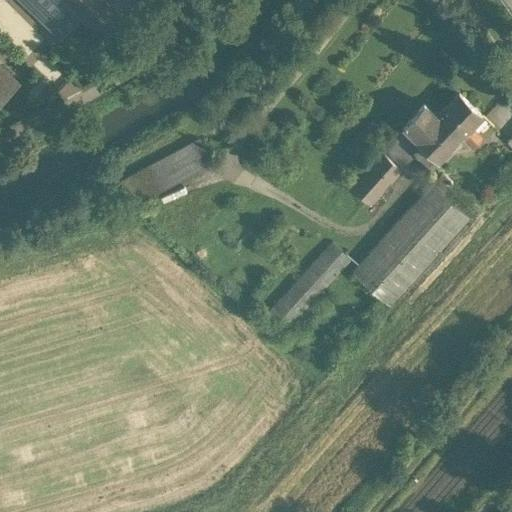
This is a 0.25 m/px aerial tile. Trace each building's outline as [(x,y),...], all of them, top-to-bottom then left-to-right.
[(20,0),(60,38),(83,14),(72,0),(20,0)] [(158,0),(72,0),(83,14),(106,42),(107,42),(158,0)] [(0,97),(15,83),(0,67),(0,97)] [(435,115),(423,103),(402,125),(414,136),(414,137),(421,144),(423,146),(417,152),(433,163),(481,114),(458,91),(435,115)] [(381,152),(350,187),(368,203),(421,144),(414,137),(414,136),(402,125),(380,151),(381,152)] [(198,139),(119,181),(132,205),(211,162),(198,139)] [(376,139),(368,148),(373,153),(381,143),(376,139)] [(442,170),(350,271),(389,306),(470,216),(472,218),(481,208),(442,170)] [(331,242),(262,318),(282,336),(351,260),(331,242)]
